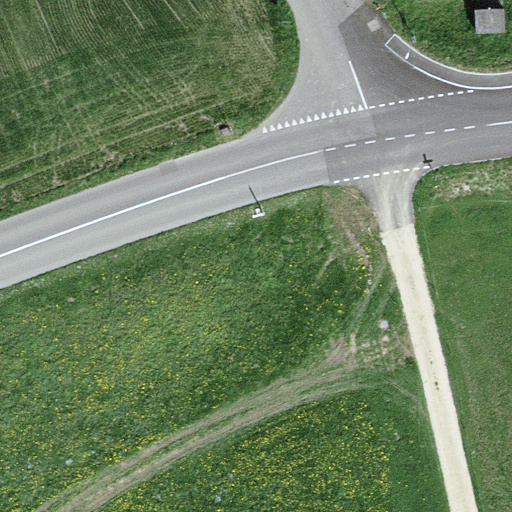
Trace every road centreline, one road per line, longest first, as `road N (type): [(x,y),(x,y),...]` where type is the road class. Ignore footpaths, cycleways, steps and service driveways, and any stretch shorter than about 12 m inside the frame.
road 1 (secondary): [(0,254),(180,189),(377,139)]
road 2 (track): [(377,139),(464,511)]
road 3 (unclassified): [(377,139),(318,0)]
road 4 (secondary): [(377,139),(511,121)]
